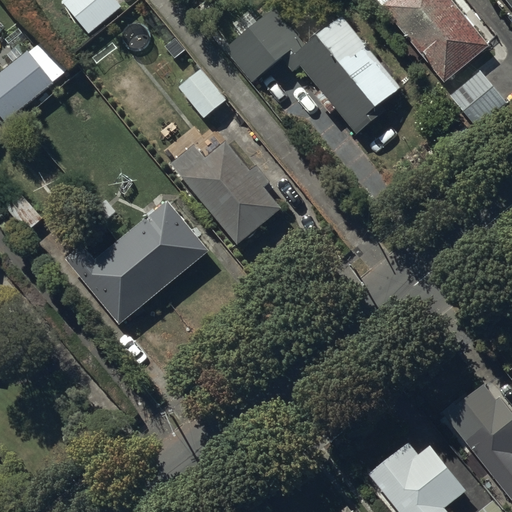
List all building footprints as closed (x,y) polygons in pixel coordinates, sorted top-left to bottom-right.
[(122,12),(111,0),(72,0),(63,8),(91,39),(122,12)] [(490,51),(447,0),(371,0),(372,0),(444,88),(490,51)] [(511,0),(500,0),(511,14),(511,0)] [(403,95),(343,23),(307,52),(276,15),(263,26),(251,12),(231,27),(243,42),(226,55),(255,90),(283,67),(294,80),(301,74),(320,97),(315,101),(332,122),(338,117),(358,141),(387,117),(383,111),(403,95)] [(12,67),(0,77),(0,119),(7,127),(52,90),(20,50),(7,60),(12,67)] [(200,74),(179,92),(206,124),(227,106),(200,74)] [(507,108),(480,77),(441,111),(468,142),(507,108)] [(196,150),(171,171),(238,252),(282,216),(265,195),(273,188),(259,171),(251,178),(227,149),(208,164),(196,150)] [(92,175),(89,198),(122,202),(125,179),(92,175)] [(120,331),(209,258),(168,208),(97,266),(84,250),(66,265),(120,331)] [(467,399),(442,420),(511,505),(511,419),(500,404),(497,407),(485,392),(471,404),(467,399)] [(409,449),(370,480),(394,511),(448,511),(469,497),(433,451),(419,462),(409,449)]
